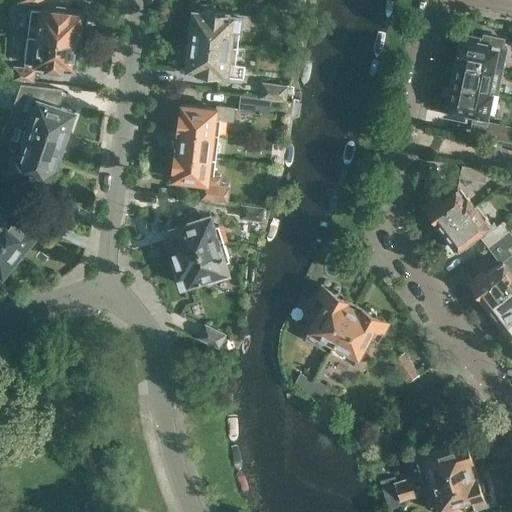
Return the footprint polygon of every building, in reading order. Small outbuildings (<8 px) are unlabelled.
[(278,0),(278,9),(305,12),(306,0),(278,0)] [(190,39),(237,45),(239,26),(250,27),(251,14),(241,12),(241,13),(214,10),(215,4),(205,3),(204,11),(194,9),(190,39)] [(30,35),(78,41),(78,38),(82,36),(83,28),(80,25),(80,22),(79,22),(80,13),(68,12),(68,10),(52,8),(52,10),(33,8),(32,21),(31,21),(30,35)] [(462,33),(456,61),(494,69),(498,46),(494,45),(495,44),(478,40),(479,36),(462,33)] [(78,41),(30,35),(27,61),(46,63),(45,66),(61,68),(61,65),(74,66),(75,56),(76,57),(76,54),(80,52),(81,46),(77,42),(78,41)] [(237,45),(190,39),(186,69),(196,70),(196,72),(220,75),(220,73),(233,74),(233,75),(244,76),(245,64),(235,62),(237,45)] [(456,61),(451,84),(489,92),(494,69),(456,61)] [(26,80),(35,81),(37,67),(14,64),(12,78),(26,80)] [(65,85),(35,81),(26,80),(21,95),(33,99),(26,122),(66,136),(71,119),(73,111),(66,108),(67,105),(60,103),(65,85)] [(260,96),(272,99),(286,100),(289,84),(262,80),(260,96)] [(489,92),(451,84),(446,108),(487,117),(490,105),(486,104),(489,92)] [(272,99),(260,96),(241,94),(239,110),(270,114),(272,99)] [(178,129),(214,133),(216,117),(233,119),(234,107),(217,105),(216,107),(183,103),(182,112),(180,112),(178,129)] [(17,147),(58,160),(66,136),(26,122),(18,144),(17,147)] [(504,126),(487,123),(484,136),(501,139),(504,126)] [(175,150),(175,153),(210,157),(214,133),(178,129),(177,139),(174,141),(173,149),(175,150)] [(237,144),(249,145),(250,137),(238,136),(237,144)] [(17,147),(18,144),(0,137),(0,150),(14,156),(9,171),(31,178),(30,181),(45,186),(46,183),(51,185),(57,168),(55,168),(58,160),(17,147)] [(210,157),(175,153),(173,169),(174,170),(173,178),(203,182),(200,200),(228,204),(231,185),(220,184),(221,175),(208,173),(210,157)] [(488,169),(463,163),(461,175),(486,180),(488,169)] [(424,206),(443,230),(475,205),(467,196),(465,197),(458,188),(443,199),(439,194),(424,206)] [(0,238),(19,254),(22,256),(39,235),(0,203),(0,238)] [(240,218),(263,220),(264,208),(241,205),(240,218)] [(475,205),(443,230),(457,249),(480,232),(483,235),(482,236),(489,245),(509,230),(502,221),(498,224),(494,220),(491,222),(486,215),(483,217),(475,205)] [(167,238),(173,257),(223,241),(218,224),(213,226),(210,213),(191,219),(191,221),(171,227),(174,236),(167,238)] [(511,233),(509,230),(489,245),(496,255),(511,242),(511,233)] [(19,254),(0,238),(0,272),(6,265),(11,264),(19,254)] [(223,241),(173,257),(178,276),(186,273),(189,282),(211,275),(211,276),(228,271),(225,261),(229,260),(223,241)] [(468,281),(486,304),(511,284),(511,271),(503,260),(485,274),(483,270),(468,281)] [(306,336),(331,351),(357,303),(323,284),(313,303),(321,308),(306,336)] [(511,284),(486,304),(502,325),(511,318),(511,284)] [(357,303),(331,351),(355,364),(371,336),(379,340),(390,322),(357,303)] [(511,318),(502,325),(511,338),(511,318)] [(200,336),(220,346),(226,333),(206,323),(200,336)] [(406,349),(393,357),(406,380),(420,372),(406,349)] [(315,378),(314,380),(301,372),(293,386),(320,400),(328,386),(315,378)] [(416,457),(424,483),(476,467),(465,431),(444,437),(447,447),(416,457)] [(476,467),(424,483),(432,510),(464,500),(467,511),(487,504),(476,467)] [(394,476),(379,480),(388,510),(404,506),(402,500),(399,490),(394,476)] [(411,478),(396,482),(399,490),(414,486),(411,478)] [(399,490),(402,500),(416,495),(414,486),(399,490)]
